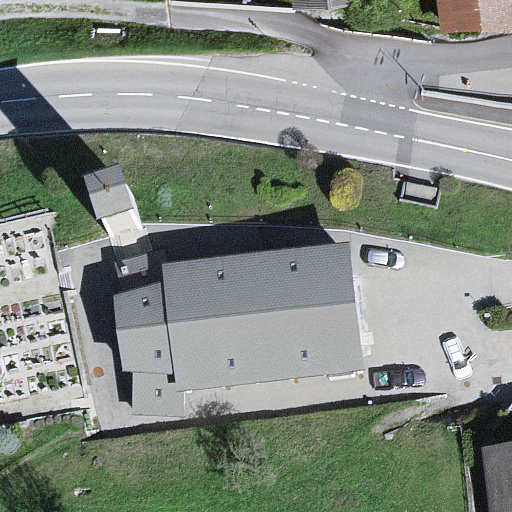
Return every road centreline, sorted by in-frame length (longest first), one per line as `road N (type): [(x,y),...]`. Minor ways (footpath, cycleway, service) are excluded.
road 1 (tertiary): [(0,101),(185,94),(349,121)]
road 2 (residential): [(511,52),(392,66),(370,82),(349,121)]
road 3 (tertiary): [(349,121),(511,158)]
